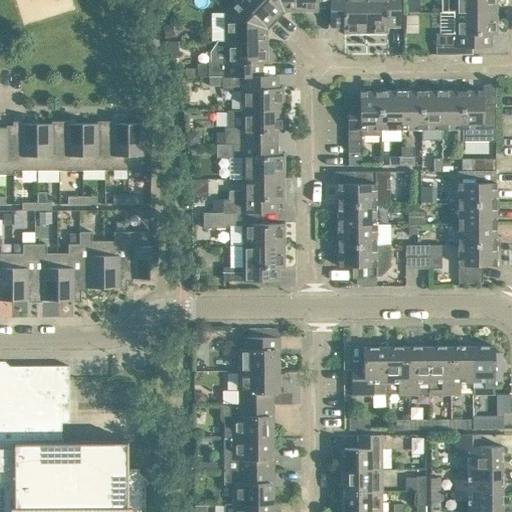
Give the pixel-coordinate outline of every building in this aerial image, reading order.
[(267,28),(275,20),(255,0),(241,0),(240,2),(237,0),(225,12),(225,40),(267,40),(267,28)] [(255,0),(275,20),(284,11),(296,11),(296,0),(255,0)] [(331,6),(330,0),(296,0),(296,11),(318,11),(318,6),(331,6)] [(330,0),(331,6),(331,27),(343,27),(343,32),(365,32),(364,0),(330,0)] [(364,0),(365,32),(387,32),(387,27),(399,27),(400,7),(399,0),(364,0)] [(410,0),(409,10),(420,11),(420,0),(410,0)] [(497,12),(496,0),(445,0),(445,11),(455,11),(455,12),(497,12)] [(497,34),(497,12),(455,12),(455,34),(436,33),(436,47),(491,46),(491,34),(497,34)] [(162,26),(166,38),(175,35),(172,23),(162,26)] [(267,40),(225,40),(217,41),(210,52),(210,62),(208,62),(208,76),(209,76),(242,76),(262,75),(262,63),(267,63),(267,40)] [(167,42),(172,58),(181,56),(177,42),(167,42)] [(209,85),(222,85),(222,89),(241,89),(242,110),(283,109),(283,88),(278,88),(278,76),(263,76),(263,75),(262,75),(242,76),(209,76),(209,85)] [(442,128),(442,90),(421,91),(422,129),(422,140),(442,139),(442,128)] [(463,141),(463,140),(462,90),(442,90),(442,128),(457,128),(457,141),(463,141)] [(495,140),(495,128),(495,104),(483,104),(483,90),(462,90),(463,140),(495,140)] [(381,135),(381,129),(381,91),(360,91),(360,105),(348,105),(348,129),(349,165),(361,164),(361,134),(381,135)] [(381,129),(401,129),(401,91),(381,91),(381,129)] [(401,129),(422,129),(421,91),(401,91),(401,129)] [(216,132),(216,145),(278,144),(278,132),(283,132),(283,109),(242,110),(227,110),(227,127),(224,126),(224,131),(216,132)] [(13,170),(14,170),(36,170),(36,123),(21,123),(21,126),(13,126),(13,130),(13,170)] [(59,170),(59,126),(52,126),(52,123),(36,123),(36,170),(59,170)] [(59,170),(82,170),(82,123),(66,123),(66,126),(59,126),(59,170)] [(105,169),(105,125),(97,125),(97,123),(82,123),(82,170),(105,169)] [(105,169),(128,169),(127,123),(112,123),(112,125),(105,125),(105,169)] [(128,169),(131,169),(151,169),(151,125),(143,125),(143,123),(127,123),(128,169)] [(13,170),(13,130),(6,130),(6,127),(0,127),(0,173),(14,174),(14,170),(13,170)] [(186,132),(187,145),(200,144),(199,131),(186,132)] [(216,145),(216,157),(242,157),(242,178),(284,178),(283,156),(278,156),(278,144),(216,145)] [(389,166),(401,166),(401,157),(389,157),(389,166)] [(414,165),(414,157),(401,157),(401,163),(401,166),(414,165)] [(472,171),(496,171),(496,158),(471,158),(472,171)] [(442,171),(442,163),(442,159),(433,159),(433,171),(442,171)] [(376,204),(376,203),(390,203),(389,171),(375,171),(351,171),(351,183),(337,183),(338,204),(376,204)] [(496,171),(472,171),(458,171),(458,203),(496,204),(496,171)] [(284,178),(242,178),(242,190),(229,190),(229,199),(223,199),(213,199),(214,212),(223,212),(223,213),(259,212),(278,212),(278,200),(284,200),(284,178)] [(37,202),(37,210),(51,210),(51,204),(51,202),(48,202),(46,202),(46,192),(37,192),(37,202)] [(68,204),(82,204),(82,196),(68,196),(68,204)] [(82,204),(97,204),(97,196),(82,196),(82,204)] [(113,204),(128,204),(128,196),(113,196),(113,204)] [(128,196),(128,204),(142,204),(142,196),(128,196)] [(22,210),(23,210),(31,210),(37,210),(37,202),(22,202),(22,210)] [(496,224),(496,204),(458,203),(458,224),(496,224)] [(338,225),(376,224),(376,204),(338,204),(338,225)] [(51,211),(39,212),(39,220),(51,220),(51,211)] [(284,246),(284,223),(259,223),(259,212),(223,213),(223,212),(214,212),(203,213),(204,228),(226,227),(230,225),(230,246),(284,246)] [(417,224),(417,212),(408,212),(408,225),(417,225),(417,224)] [(417,224),(426,224),(425,212),(417,212),(417,224)] [(132,231),(125,231),(124,221),(116,222),(116,231),(114,231),(114,241),(108,241),(108,287),(118,287),(118,285),(126,285),(126,275),(132,275),(132,231)] [(338,245),(390,245),(390,224),(376,224),(338,225),(338,245)] [(458,244),(496,244),(496,224),(458,224),(458,244)] [(132,231),(132,275),(133,275),(133,278),(149,278),(149,266),(157,266),(157,246),(149,245),(149,231),(132,231)] [(85,285),(84,232),(80,232),(80,244),(68,244),(68,253),(61,253),(61,299),(73,299),(73,297),(81,297),(81,285),(85,285)] [(108,287),(108,241),(92,241),(92,232),(84,232),(85,285),(87,285),(87,287),(108,287)] [(37,233),(23,233),(23,244),(37,244),(37,233)] [(0,299),(13,299),(13,253),(1,253),(1,244),(0,243),(0,299)] [(27,297),(37,297),(37,244),(23,244),(23,253),(13,253),(13,299),(27,299),(27,297)] [(61,299),(61,253),(46,253),(46,244),(37,244),(37,297),(42,297),(42,299),(61,299)] [(497,265),(496,244),(458,244),(458,283),(483,283),(482,265),(497,265)] [(338,245),(338,266),(352,266),(352,278),(356,278),(356,284),(376,284),(376,275),(381,275),(390,267),(390,245),(338,245)] [(405,268),(417,268),(417,245),(405,245),(405,268)] [(417,268),(429,268),(429,245),(417,245),(417,268)] [(279,280),(279,268),(284,268),(284,246),(230,246),(230,267),(223,267),(223,281),(279,280)] [(245,349),(238,349),(238,371),(276,371),(279,371),(279,358),(276,358),(276,349),(280,349),(280,337),(278,337),(278,328),(248,329),(248,337),(245,337),(245,349)] [(363,369),(351,369),(352,395),(374,395),(374,393),(386,393),(386,347),(386,341),(377,343),(377,347),(363,347),(363,369)] [(417,394),(429,394),(429,346),(407,347),(408,394),(417,394)] [(429,394),(451,394),(450,346),(429,346),(429,394)] [(460,392),(472,392),(472,346),(450,346),(451,394),(460,394),(460,392)] [(494,346),(472,346),(472,392),(472,394),(484,394),(495,394),(495,380),(502,381),(502,371),(502,352),(494,352),(494,346)] [(398,394),(408,394),(407,347),(386,347),(386,393),(398,393),(398,394)] [(0,441),(62,441),(62,421),(69,421),(69,365),(10,366),(5,361),(0,360),(0,441)] [(239,390),(223,390),(223,404),(239,404),(273,404),(273,393),(276,393),(276,383),(279,383),(279,371),(276,371),(238,371),(239,390)] [(206,402),(206,396),(201,392),(195,392),(195,402),(206,402)] [(223,404),(220,406),(220,419),(224,422),(224,438),(270,437),(273,437),(273,425),(269,425),(269,415),(273,415),(273,404),(239,404),(223,404)] [(473,428),(503,428),(503,416),(473,416),(473,419),(472,419),(473,428)] [(451,419),(440,420),(440,429),(451,429),(451,419)] [(451,429),(473,428),(472,419),(451,419),(451,429)] [(396,429),(408,429),(408,420),(395,420),(396,429)] [(418,420),(408,420),(408,429),(419,429),(418,420)] [(468,468),(502,468),(502,446),(480,446),(480,434),(454,434),(454,456),(467,456),(468,468)] [(344,458),(340,458),(340,470),(344,470),(382,469),(381,435),(357,435),(357,447),(344,447),(344,458)] [(270,437),(224,438),(224,471),(274,470),(274,459),(270,459),(270,450),(273,450),(273,437),(270,437)] [(128,468),(128,451),(128,441),(62,441),(0,441),(0,511),(144,511),(145,486),(149,482),(139,472),(139,468),(128,468)] [(216,462),(195,462),(195,471),(217,471),(216,462)] [(454,490),(502,489),(502,468),(468,468),(468,480),(454,480),(454,490)] [(344,470),(340,470),(341,482),(344,482),(344,491),(382,491),(382,469),(344,470)] [(274,470),(224,471),(224,484),(232,484),(233,503),(270,503),(273,503),(273,491),(270,491),(270,481),(274,481),(274,470)] [(416,491),(425,491),(425,476),(416,476),(416,491)] [(430,490),(440,490),(440,478),(430,478),(430,490)] [(468,511),(502,511),(502,489),(454,490),(455,500),(468,500),(468,511)] [(436,490),(430,490),(431,501),(440,501),(440,490),(436,490)] [(345,501),(341,501),(340,511),(381,511),(382,491),(344,491),(345,501)] [(416,506),(426,506),(425,491),(416,491),(416,506)] [(233,503),(225,503),(224,511),(272,511),(273,503),(270,503),(233,503)]
